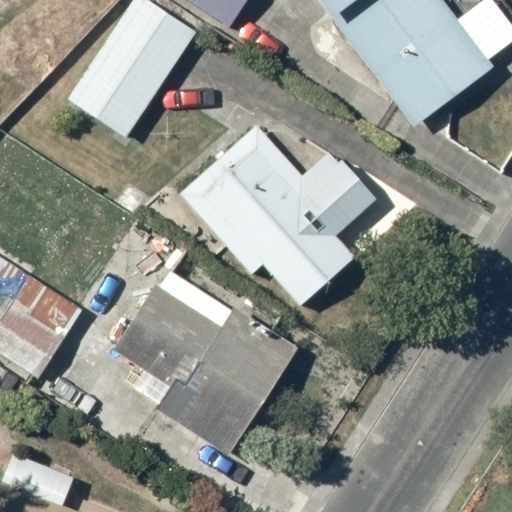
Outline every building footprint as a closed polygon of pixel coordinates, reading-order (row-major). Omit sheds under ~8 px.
[(194,32),(145,0),(133,0),(67,99),(124,137),(194,32)] [(243,0),(181,0),(225,29),(243,0)] [(491,0),(457,21),(442,0),(320,0),(417,129),(495,69),(487,60),(511,43),(511,26),(494,0),(491,0)] [(376,205),(332,153),(306,180),(260,128),(185,195),(257,277),(268,270),(306,308),(358,261),(339,241),(376,205)] [(80,309),(0,257),(0,354),(36,378),(80,309)] [(296,349),(172,274),(118,354),(176,392),(163,414),(230,457),(296,349)] [(72,511),(0,483),(0,511),(72,511)]
